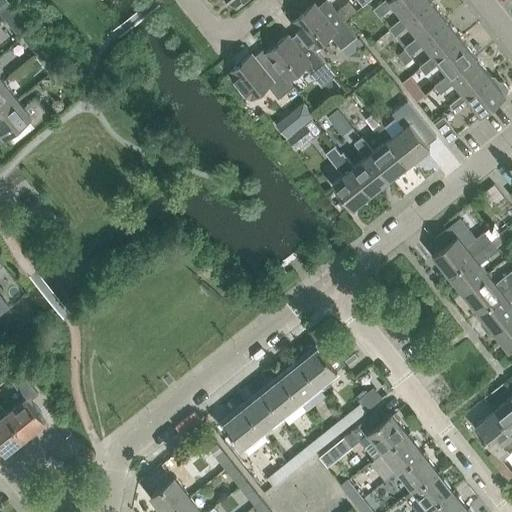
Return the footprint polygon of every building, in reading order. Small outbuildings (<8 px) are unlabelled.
[(6,0),(0,0),(0,11),(1,13),(10,5),(6,0)] [(315,2),(293,20),(302,31),(316,47),(331,35),(342,48),(348,56),(364,43),(358,36),(328,0),(326,0),(319,7),(315,2)] [(385,0),(374,9),(380,17),(394,6),(403,17),(423,0),(385,0)] [(403,17),(389,28),(395,36),(409,25),(418,36),(444,16),(431,0),(423,0),(403,17)] [(11,6),(1,13),(6,20),(16,12),(11,6)] [(418,36),(405,47),(406,48),(411,55),(417,50),(424,44),(433,56),(459,35),(444,16),(418,36)] [(291,34),(268,52),(290,79),(305,67),(316,80),(317,80),(322,86),(337,74),(332,67),(330,65),(325,59),(316,47),(302,31),(294,38),(291,34)] [(433,56),(420,66),(426,74),(439,63),(448,74),(474,54),(459,35),(433,56)] [(34,43),(33,50),(36,54),(44,47),(38,40),(34,43)] [(406,48),(398,54),(406,64),(413,58),(411,55),(406,48)] [(253,53),(231,71),(253,98),(269,85),(279,98),(295,85),(290,79),(268,52),(266,49),(256,57),(253,53)] [(448,74),(434,85),(441,93),(455,82),(464,94),(489,73),(474,54),(448,74)] [(464,94),(450,104),(456,112),(470,102),(480,115),(506,95),(505,94),(508,92),(508,87),(504,81),(499,81),(495,76),(491,76),(489,73),(464,94)] [(3,80),(0,82),(0,111),(17,98),(3,80)] [(410,92),(418,101),(426,94),(418,85),(410,92)] [(292,88),(282,96),(289,105),(299,97),(292,88)] [(0,142),(10,135),(29,119),(34,125),(49,113),(35,96),(23,105),(17,98),(0,111),(0,142)] [(392,114),(403,128),(392,137),(412,163),(429,149),(409,124),(412,122),(400,107),(392,114)] [(336,126),(346,118),(338,108),(328,116),(336,126)] [(435,122),(441,130),(449,140),(458,133),(450,124),(444,116),(435,122)] [(384,143),(372,152),(392,178),(412,163),(392,137),(380,123),(373,129),(384,143)] [(365,158),(354,167),(374,193),(392,178),(372,152),(361,138),(354,144),(365,158)] [(352,210),(374,193),(354,167),(343,153),(335,159),(346,173),(332,184),(352,210)] [(443,247),(434,254),(449,273),(492,240),(485,232),(485,231),(477,237),(460,217),(435,237),(443,247)] [(494,225),(485,232),(492,240),(497,235),(500,233),(494,225)] [(497,235),(492,240),(497,246),(502,243),(503,242),(497,235)] [(492,240),(449,273),(464,292),(489,273),(481,263),(499,249),(497,246),(492,240)] [(489,273),(464,292),(479,311),(511,284),(511,270),(496,283),(489,273)] [(511,284),(479,311),(484,318),(481,320),(481,323),(488,332),(491,332),(494,330),(511,315),(511,302),(510,301),(511,299),(511,284)] [(511,315),(494,330),(509,349),(511,346),(511,315)] [(326,354),(319,347),(300,362),(320,386),(339,371),(335,367),(340,363),(330,351),(326,354)] [(300,362),(281,377),(301,401),(320,386),(300,362)] [(25,398),(7,413),(27,437),(46,422),(30,402),(39,394),(24,375),(14,383),(25,398)] [(301,401),(281,377),(262,392),(282,417),(301,401)] [(262,392),(243,407),(263,432),(282,417),(262,392)] [(511,398),(496,412),(511,432),(511,398)] [(362,401),(343,416),(349,424),(369,409),(362,401)] [(0,443),(7,453),(27,437),(7,413),(0,404),(0,403),(0,443)] [(244,447),(263,432),(243,407),(225,423),(244,447)] [(374,440),(384,453),(408,434),(392,413),(383,421),(376,412),(345,437),(353,447),(360,441),(365,447),(374,440)] [(509,452),(511,449),(511,432),(496,412),(476,427),(502,460),(510,453),(509,452)] [(330,439),(349,424),(343,416),(324,431),(330,439)] [(324,431),(305,446),(311,455),(330,439),(324,431)] [(423,452),(408,434),(384,453),(399,471),(423,452)] [(188,481),(205,470),(195,453),(207,446),(201,438),(172,457),(188,481)] [(350,480),(336,462),(348,452),(339,441),(319,457),(342,486),(350,480)] [(208,449),(224,469),(232,462),(216,443),(208,449)] [(292,470),(311,455),(305,446),(286,462),(292,470)] [(399,471),(413,489),(437,470),(423,452),(399,471)] [(248,482),(232,462),(224,469),(240,488),(248,482)] [(286,462),(267,477),(273,485),(292,470),(286,462)] [(413,489),(428,508),(452,489),(437,470),(413,489)] [(151,496),(164,511),(174,511),(192,498),(175,477),(151,496)] [(364,498),(350,480),(342,486),(357,504),(364,498)] [(240,488),(255,507),(263,501),(248,482),(240,488)] [(428,508),(431,511),(460,511),(467,507),(452,489),(428,508)] [(174,511),(203,511),(192,498),(174,511)] [(375,511),(364,498),(357,504),(362,511),(375,511)] [(271,511),(263,501),(255,507),(258,511),(271,511)]
